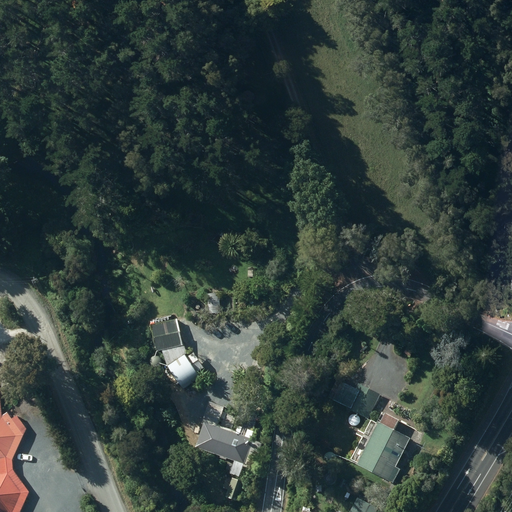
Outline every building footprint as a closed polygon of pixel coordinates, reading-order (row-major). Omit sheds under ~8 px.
[(178,318),(152,325),(159,351),(164,350),(167,365),(168,365),(185,389),(208,373),(193,352),(188,356),(178,318)] [(410,361),(399,356),(395,364),(406,369),(410,361)] [(33,366),(3,366),(3,390),(32,390),(33,366)] [(341,367),(325,395),(368,418),(384,390),(341,367)] [(241,416),(227,411),(221,424),(236,430),(241,416)] [(9,415),(0,423),(0,511),(14,511),(23,492),(9,475),(7,458),(23,430),(9,415)] [(207,422),(198,447),(248,464),(250,459),(254,460),(260,442),(254,439),(256,432),(240,426),(237,433),(207,422)] [(428,446),(382,422),(359,464),(406,489),(428,446)] [(335,470),(327,471),(327,485),(336,484),(335,470)] [(377,511),(380,508),(359,497),(351,511),(377,511)]
